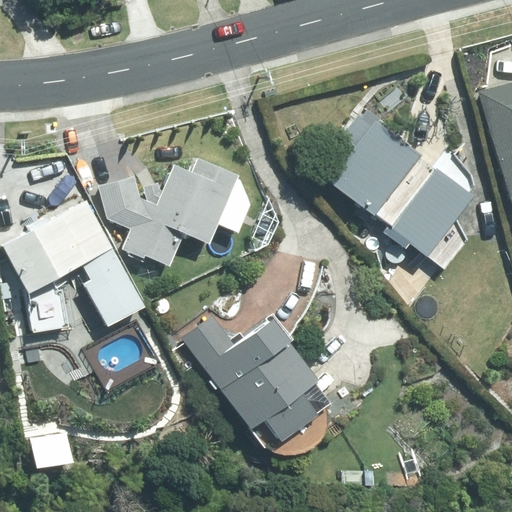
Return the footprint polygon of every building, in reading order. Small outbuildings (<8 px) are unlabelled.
[(511,81),(478,91),(511,210),(511,81)] [(358,115),(340,138),(351,147),(326,180),(423,255),(469,195),(372,121),(370,124),(358,115)] [(134,178),(98,187),(106,219),(129,230),(119,249),(140,259),(142,255),(166,267),(182,234),(202,243),(234,176),(194,158),(188,173),(175,166),(160,192),(156,183),(142,189),(147,201),(138,198),(134,178)] [(79,265),(88,280),(81,285),(106,327),(142,306),(83,200),(0,246),(0,247),(25,292),(29,332),(64,329),(59,277),(79,265)] [(313,381),(284,344),(288,341),(271,318),(234,346),(210,314),(178,338),(218,391),(247,428),(261,417),(279,441),(313,414),(297,393),(313,381)] [(28,435),(33,467),(47,465),(48,473),(57,471),(56,464),(64,462),(59,430),(28,435)]
